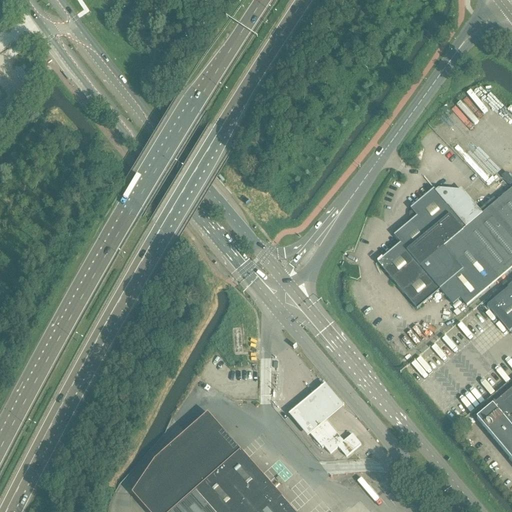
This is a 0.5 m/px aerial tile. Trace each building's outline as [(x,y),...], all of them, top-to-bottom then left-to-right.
[(378,264),(417,310),(440,290),(453,306),(460,299),(467,307),(511,269),(511,189),(497,202),(494,198),(486,205),(489,209),(482,215),(463,192),(446,205),(434,190),(415,206),(411,209),(413,212),(411,213),(410,220),(412,222),(394,236),(398,240),(401,244),(378,264)] [(511,286),(488,307),(509,333),(511,330),(511,286)] [(511,390),(477,420),(511,461),(511,390)] [(294,511),(208,414),(186,434),(155,461),(133,495),(148,511),(294,511)] [(338,448),(340,450),(346,458),(361,446),(353,436),(344,443),(325,421),(310,434),(322,449),(324,448),(330,455),(338,448)]
